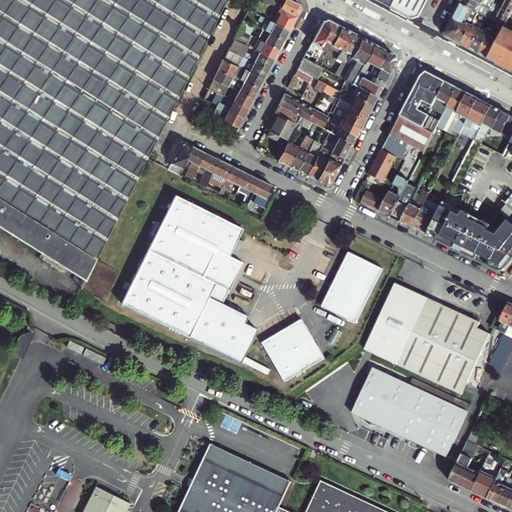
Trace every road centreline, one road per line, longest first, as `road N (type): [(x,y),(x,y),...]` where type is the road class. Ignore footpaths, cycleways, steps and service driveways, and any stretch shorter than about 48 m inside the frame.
road 1 (residential): [(476,511),(0,280)]
road 2 (residential): [(508,289),(332,205)]
road 3 (residential): [(332,205),(419,46)]
road 4 (residential): [(237,158),(322,0)]
road 5 (residential): [(242,0),(164,155)]
